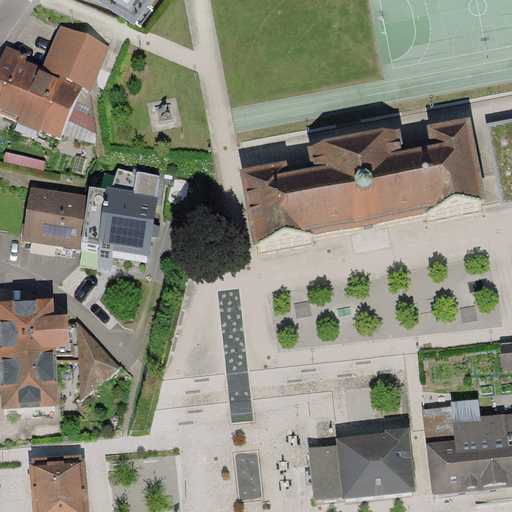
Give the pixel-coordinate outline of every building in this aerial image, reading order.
[(113,0),(138,19),(151,0),(113,0)] [(41,72),(3,58),(0,66),(0,119),(62,143),(69,127),(79,99),(84,101),(94,74),(102,54),(54,37),(41,72)] [(511,127),(493,131),(506,208),(511,207),(511,127)] [(284,178),(245,186),(260,259),(315,248),(314,242),(370,231),(428,219),(429,225),(483,214),(467,134),(432,141),(437,163),(403,170),(397,144),(365,150),(364,148),(355,149),(345,151),(346,154),(307,162),(311,186),(287,191),(284,178)] [(92,201),(85,249),(104,252),(103,258),(146,264),(158,187),(119,182),(115,204),(92,201)] [(92,201),(34,193),(28,242),(85,249),(92,201)] [(51,312),(1,314),(3,366),(54,364),(52,330),(51,312)] [(52,330),(54,364),(54,365),(80,364),(79,329),(52,330)] [(121,371),(79,329),(80,364),(82,402),(121,371)] [(511,346),(502,347),(504,372),(511,371),(511,346)] [(54,364),(3,366),(5,415),(56,413),(54,365),(54,364)] [(424,413),(435,499),(511,490),(511,420),(479,424),(479,407),(424,413)] [(347,507),(413,497),(403,437),(386,440),(387,443),(338,451),(339,454),(346,503),(347,507)] [(346,503),(339,454),(319,457),(310,459),(317,508),(346,503)] [(85,511),(81,462),(34,465),(37,511),(85,511)]
